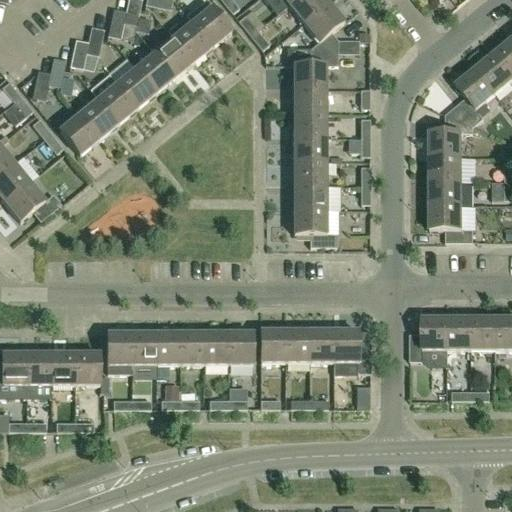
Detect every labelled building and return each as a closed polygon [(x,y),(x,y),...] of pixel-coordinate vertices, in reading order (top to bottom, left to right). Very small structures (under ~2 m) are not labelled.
[(158,12),(160,0),(147,0),(146,9),(158,12)] [(224,0),(220,3),(232,18),(239,12),(229,0),(224,0)] [(280,0),(289,10),(300,0),(280,0)] [(329,8),(322,0),(300,0),(289,10),(304,29),(329,8)] [(123,28),(136,30),(141,4),(129,1),(126,16),(123,28)] [(329,8),(304,29),(319,48),(311,54),(311,58),(338,58),(338,45),(332,38),(344,27),(329,8)] [(192,28),(212,52),(232,36),(212,12),(192,28)] [(121,42),(123,28),(126,16),(113,13),(108,40),(121,42)] [(239,26),(251,40),(258,35),(245,20),(239,26)] [(173,43),(193,68),(212,52),(192,28),(191,29),(185,22),(167,37),(173,43)] [(104,34),(91,32),(88,48),(86,59),(84,68),(96,71),(104,34)] [(269,49),(258,35),(251,40),(263,55),(269,49)] [(154,58),(175,83),(193,68),(173,43),(154,58)] [(84,68),(86,59),(88,48),(76,45),(70,71),(83,74),(84,68)] [(511,45),(495,60),(511,81),(511,45)] [(175,83),(154,58),(135,74),(156,98),(175,83)] [(294,95),(326,95),(325,71),(338,71),(338,58),(311,58),(311,70),(294,70),(294,95)] [(511,87),(511,81),(495,60),(476,75),(496,100),(511,87)] [(48,90),(60,92),(65,66),(53,63),(50,79),(48,90)] [(117,89),(137,114),(156,98),(135,74),(117,89)] [(496,100),(476,75),(457,90),(467,103),(457,112),(473,132),(484,124),(477,115),(496,100)] [(45,105),(48,90),(50,79),(37,76),(32,102),(45,105)] [(68,80),(63,96),(74,99),(79,84),(68,80)] [(14,107),(21,101),(9,87),(2,92),(14,107)] [(137,114),(117,89),(98,105),(118,129),(137,114)] [(326,118),(326,95),(294,95),(294,118),(326,118)] [(361,113),(370,113),(370,95),(361,95),(361,113)] [(14,131),(32,116),(21,101),(14,107),(2,117),(14,131)] [(118,129),(98,105),(79,120),(99,145),(118,129)] [(430,162),(463,162),(462,138),(473,138),(473,132),(457,112),(446,121),(446,138),(429,138),(430,162)] [(326,143),(326,118),(294,118),(294,143),(326,143)] [(99,145),(79,120),(60,136),(80,160),(99,145)] [(32,129),(45,144),(51,139),(39,124),(32,129)] [(361,142),(370,142),(370,124),(361,124),(361,142)] [(63,153),(51,139),(45,144),(56,158),(63,153)] [(361,161),(370,161),(370,142),(361,142),(361,161)] [(326,167),(326,143),(294,143),(294,167),(326,167)] [(0,180),(14,169),(0,150),(0,180)] [(430,187),(463,186),(463,162),(430,162),(430,187)] [(294,167),(294,191),(326,191),(326,167),(294,167)] [(30,188),(14,169),(0,180),(0,201),(5,208),(30,188)] [(361,191),(370,191),(370,172),(361,172),(361,191)] [(430,211),(463,211),(463,186),(430,187),(430,211)] [(45,206),(30,188),(5,208),(20,226),(32,217),(41,227),(61,210),(53,200),(45,206)] [(326,215),(326,191),(294,191),(294,215),(326,215)] [(361,209),(370,209),(370,191),(361,191),(361,209)] [(447,247),(474,247),(474,234),(463,234),(463,211),(430,211),(430,235),(447,235),(447,247)] [(326,239),(326,215),(294,215),(295,240),(310,240),(310,252),(337,252),(337,239),(326,239)] [(511,323),(495,324),(496,355),(511,355),(511,323)] [(410,340),(410,366),(423,366),(423,355),(447,355),(447,324),(423,324),(423,340),(410,340)] [(471,324),(447,324),(447,355),(471,355),(471,324)] [(471,324),(471,355),(496,355),(495,324),(471,324)] [(285,368),(285,336),(261,336),(261,368),(285,368)] [(310,368),(310,336),(285,336),(285,368),(310,368)] [(334,368),(334,336),(310,336),(310,368),(334,368)] [(358,378),(370,378),(371,378),(371,351),(359,351),(359,336),(334,336),(334,368),(358,368),(358,378)] [(132,370),(132,338),(107,338),(107,370),(132,370)] [(156,370),(156,338),(132,338),(132,370),(156,370)] [(180,370),(180,338),(156,338),(156,370),(180,370)] [(204,370),(204,338),(180,338),(180,370),(204,370)] [(228,370),(228,338),(204,338),(204,370),(228,370)] [(228,370),(253,370),(253,338),(228,338),(228,370)] [(27,359),(27,391),(51,390),(51,358),(27,359)] [(75,390),(75,358),(51,358),(51,390),(75,390)] [(75,358),(75,390),(100,390),(99,358),(75,358)] [(27,359),(2,359),(2,391),(27,391),(27,359)] [(490,396),(472,397),(472,405),(490,405),(490,396)] [(453,405),(472,405),(472,397),(453,397),(453,405)] [(113,414),(132,414),(132,405),(113,405),(113,414)] [(132,405),(132,414),(151,414),(151,405),(132,405)] [(161,414),(180,414),(180,405),(161,405),(161,414)] [(180,405),(180,414),(199,414),(199,405),(180,405)] [(228,414),(228,405),(209,405),(210,414),(228,414)] [(247,405),(228,405),(228,414),(247,414),(247,405)] [(261,414),(280,414),(280,405),(261,405),(261,414)] [(310,414),(310,405),(291,405),(291,414),(310,414)] [(310,405),(310,414),(328,414),(328,405),(310,405)] [(8,436),(27,436),(27,427),(8,427),(8,436)] [(46,427),(27,427),(27,436),(46,436),(46,427)] [(56,436),(75,436),(75,427),(56,427),(56,436)] [(75,427),(75,436),(93,436),(93,427),(75,427)]
